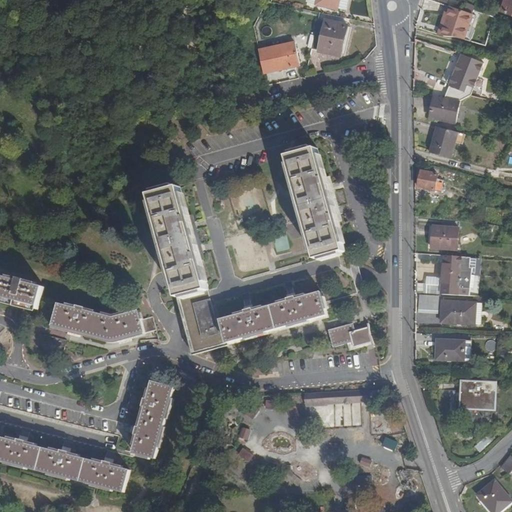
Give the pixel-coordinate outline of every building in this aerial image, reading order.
[(318,0),(317,5),(338,9),(338,8),(348,10),(349,0),(318,0)] [(511,15),(511,0),(506,0),(502,12),(511,15)] [(473,16),(450,8),(441,36),(465,41),(473,16)] [(313,45),(312,49),(320,51),(326,21),(319,19),(316,33),(313,45)] [(348,25),(326,21),(320,51),(342,56),(348,25)] [(272,47),(259,50),(264,74),(277,71),(301,66),(296,42),(272,47)] [(485,64),(465,56),(461,65),(459,64),(447,93),(459,98),(461,92),(465,93),(468,86),(473,88),(477,79),(478,79),(485,64)] [(481,99),(501,103),(502,96),(482,92),(481,99)] [(456,124),(461,102),(435,96),(431,119),(456,124)] [(431,154),(451,159),(459,133),(438,127),(431,154)] [(318,259),(346,252),(318,149),(289,157),(318,259)] [(438,174),(422,171),(419,188),(436,191),(442,192),(444,180),(438,179),(438,174)] [(329,316),(323,292),(218,321),(211,298),(180,187),(152,195),(175,277),(187,320),(196,353),(329,316)] [(457,250),(458,228),(434,227),(432,249),(457,250)] [(275,238),(276,251),(288,250),(287,237),(275,238)] [(470,257),(445,255),(442,287),(460,289),(471,290),(473,267),(469,267),(470,257)] [(0,302),(38,312),(44,290),(28,286),(28,283),(19,281),(19,284),(0,278),(0,302)] [(420,295),(419,315),(439,316),(440,296),(420,295)] [(477,303),(443,301),(442,323),(472,325),(473,312),(477,313),(477,303)] [(483,303),(477,303),(477,313),(473,312),(472,325),(482,325),(483,303)] [(114,318),(60,304),(54,327),(112,341),(118,341),(146,334),(139,311),(114,318)] [(374,342),(370,328),(356,331),(354,324),(330,331),(334,348),(353,342),(355,348),(374,342)] [(56,337),(54,343),(64,348),(66,342),(56,337)] [(465,361),(466,341),(437,340),(437,360),(465,361)] [(487,351),(495,350),(494,340),(486,340),(487,351)] [(497,410),(498,383),(462,381),(461,409),(497,410)] [(134,454),(157,460),(176,387),(153,382),(148,401),(145,400),(143,409),(146,410),(141,427),(138,426),(136,434),(139,435),(134,454)] [(372,391),(372,390),(306,394),(307,408),(309,407),(329,406),(329,405),(336,405),(344,404),(352,404),(362,403),(371,403),(372,403),(372,402),(372,391)] [(394,390),(372,391),(372,402),(395,401),(394,390)] [(0,405),(119,436),(123,423),(1,391),(0,395),(0,405)] [(281,401),(267,400),(266,407),(280,408),(281,401)] [(253,419),(260,409),(254,405),(247,415),(253,419)] [(302,419),(296,406),(289,409),(295,422),(302,419)] [(253,432),(253,430),(240,429),(239,436),(252,438),(253,435),(253,432)] [(0,461),(124,493),(131,470),(114,466),(115,461),(107,459),(106,464),(72,455),(73,451),(64,449),(63,453),(28,444),(29,439),(21,437),(20,441),(1,437),(0,440),(0,461)] [(387,438),(383,446),(395,451),(398,443),(387,438)] [(255,457),(244,449),(239,455),(251,463),(252,461),(255,457)] [(374,461),(360,454),(357,461),(355,463),(369,470),(374,461)] [(510,473),(511,470),(511,456),(511,455),(501,467),(510,473)] [(284,466),(270,463),(268,470),(282,473),(284,466)] [(293,470),(292,465),(288,466),(289,471),(289,473),(293,477),(297,481),(301,483),(303,480),(299,478),(296,474),(293,470)] [(361,476),(360,484),(374,485),(375,477),(361,476)] [(492,511),(500,511),(511,502),(511,499),(496,480),(479,495),(492,511)] [(358,505),(350,500),(346,506),(354,511),(358,505)]
